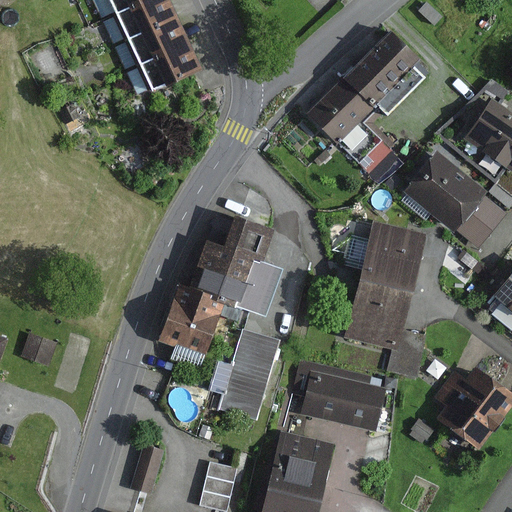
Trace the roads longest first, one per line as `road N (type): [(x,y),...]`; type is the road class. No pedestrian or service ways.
road 1 (tertiary): [(81,511),(134,327),(189,205),(238,132),(246,81)]
road 2 (residential): [(380,0),(287,70),(246,81)]
